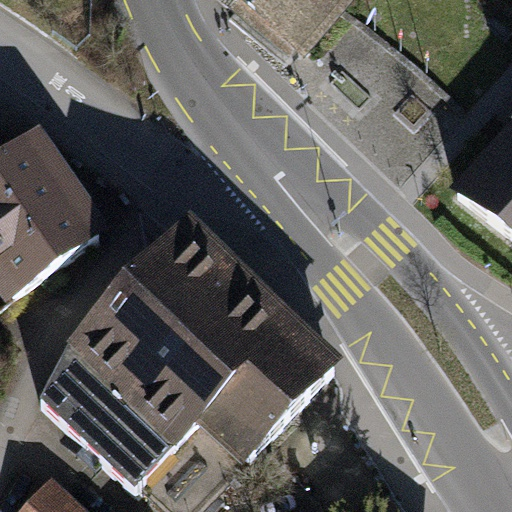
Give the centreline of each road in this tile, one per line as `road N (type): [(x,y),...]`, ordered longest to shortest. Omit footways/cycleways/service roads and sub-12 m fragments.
road 1 (residential): [(300,196),(217,190),(180,176),(0,41)]
road 2 (tertiary): [(300,196),(426,340),(511,468)]
road 3 (tertiary): [(154,0),(204,89),(300,196)]
